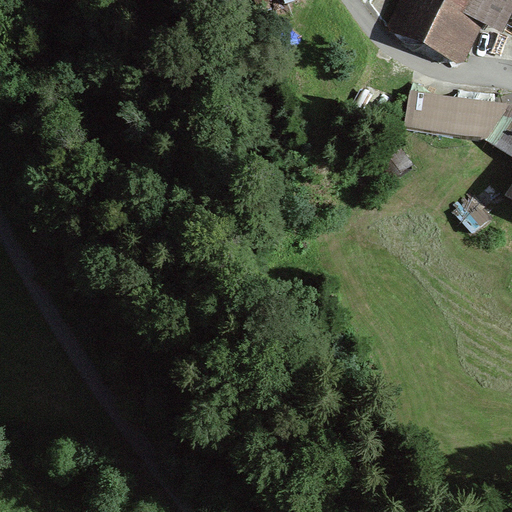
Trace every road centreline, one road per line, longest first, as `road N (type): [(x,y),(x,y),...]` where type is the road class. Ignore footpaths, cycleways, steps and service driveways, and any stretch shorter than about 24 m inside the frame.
road 1 (residential): [(199,511),(112,405),(0,216)]
road 2 (track): [(353,0),(389,46),(420,66),(511,82)]
